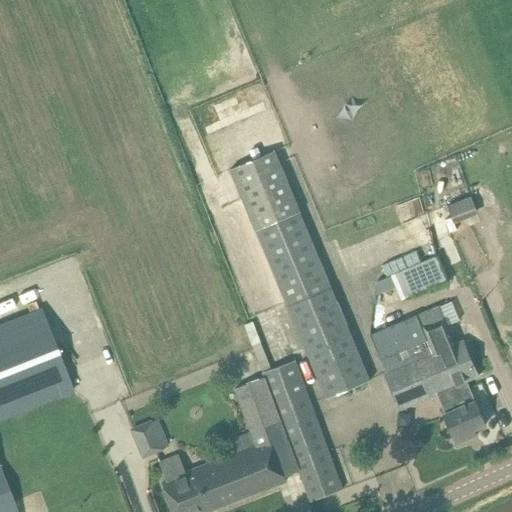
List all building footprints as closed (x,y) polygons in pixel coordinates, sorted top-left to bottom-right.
[(326,398),(369,381),(272,152),(231,169),(326,398)] [(399,219),(423,214),(420,198),(396,203),(399,219)] [(447,281),(437,257),(393,274),(403,299),(447,281)] [(387,374),(384,376),(399,409),(437,393),(455,386),(458,394),(470,389),(467,381),(478,376),(463,341),(448,348),(445,340),(451,338),(446,324),(438,306),(416,315),(426,341),(432,356),(387,374)] [(0,420),(73,391),(40,308),(0,323),(0,511),(16,511),(0,469),(0,420)] [(416,315),(370,335),(381,360),(426,341),(416,315)] [(342,490),(295,362),(266,373),(285,423),(282,425),(310,501),(342,490)] [(238,452),(195,469),(211,509),(285,480),(286,480),(285,475),(298,470),(261,377),(235,388),(252,433),(234,440),(238,452)] [(219,395),(227,398),(231,388),(223,385),(219,395)] [(455,386),(437,393),(446,414),(445,415),(447,420),(454,438),(456,443),(470,437),(468,432),(475,429),(486,425),(470,389),(458,394),(455,386)] [(169,446),(157,420),(153,421),(152,420),(131,428),(143,457),(164,449),(163,448),(169,446)] [(211,511),(212,511),(211,509),(195,469),(163,482),(174,511),(211,511)]
